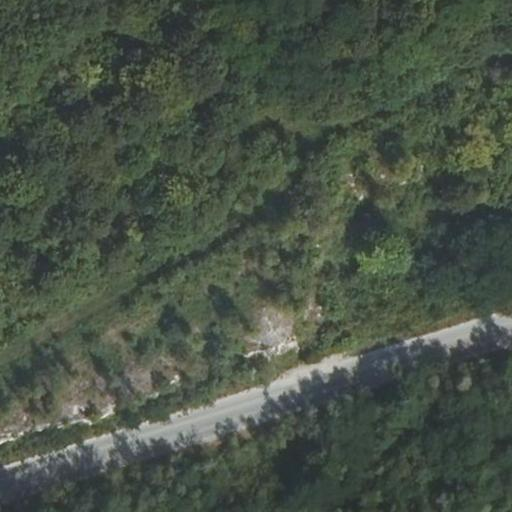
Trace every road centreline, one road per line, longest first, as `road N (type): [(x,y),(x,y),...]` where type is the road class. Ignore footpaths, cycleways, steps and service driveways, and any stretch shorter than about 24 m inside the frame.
road 1 (track): [(0,361),(193,257),(274,201),(325,142)]
road 2 (track): [(325,142),(312,126),(267,118),(0,249)]
road 3 (track): [(511,219),(420,217),(368,238),(353,176)]
road 4 (track): [(325,142),(456,68),(511,63)]
